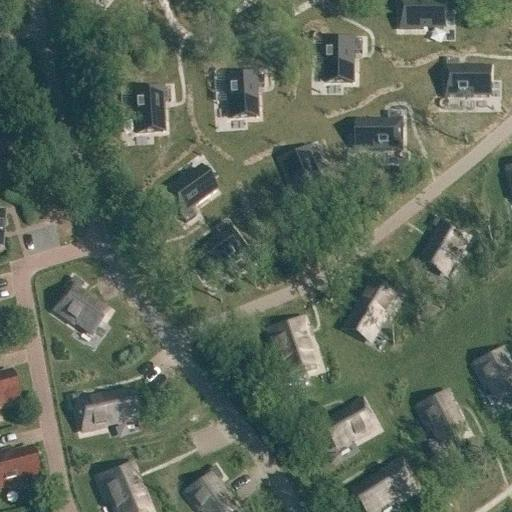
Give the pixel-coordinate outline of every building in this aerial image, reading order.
[(400,3),(400,32),(443,31),(443,5),(444,5),(444,3),(414,3),(414,0),(401,0),(401,3),(400,3)] [(326,42),(326,85),(353,85),(353,86),(354,86),(354,56),(362,56),(362,43),(354,43),(354,42),(326,42)] [(446,71),(446,99),(489,100),(489,72),(490,72),(490,71),(460,71),(460,63),(447,63),(447,71),(446,71)] [(254,77),(226,78),(228,121),(255,119),(255,120),(257,120),(255,90),(263,90),(262,77),(254,77)] [(160,91),(132,93),(135,135),(162,134),(162,135),(163,135),(161,105),(170,104),(169,92),(160,92),(160,91)] [(358,125),(358,126),(359,126),(359,153),(402,153),(402,125),(401,125),(401,116),(388,116),(388,125),(358,125)] [(308,151),(282,162),(298,202),(323,192),(323,193),(325,192),(313,164),(321,161),(316,149),(308,152),(308,151)] [(198,172),(163,197),(179,220),(180,220),(185,226),(195,219),(190,212),(215,195),(214,194),(213,194),(198,172)] [(424,259),(422,264),(446,277),(454,263),(454,264),(467,240),(443,226),(445,223),(437,219),(432,229),(439,233),(424,259)] [(220,240),(196,257),(196,258),(197,258),(213,280),(248,255),(231,232),(226,225),(216,233),(220,240)] [(71,289),(55,312),(77,327),(90,336),(106,314),(102,311),(78,294),(83,287),(73,280),(68,287),(71,289)] [(355,316),(351,323),(375,337),(385,320),(385,321),(398,297),(374,283),(355,316)] [(302,322),(271,332),(280,357),(287,380),(317,370),(314,358),(302,322)] [(511,371),(502,352),(477,366),(489,389),(497,403),(511,395),(511,371)] [(0,405),(16,401),(10,376),(0,379),(0,405)] [(81,396),(69,399),(71,407),(75,406),(81,433),(107,428),(126,423),(120,397),(112,398),(83,404),(81,396)] [(446,396),(420,409),(433,433),(440,447),(465,434),(462,430),(463,429),(446,396)] [(330,424),(326,427),(339,450),(353,442),(353,443),(377,429),(363,405),(330,424)] [(10,452),(0,454),(0,488),(19,484),(19,482),(37,477),(30,453),(11,458),(10,452)] [(369,485),(363,489),(377,511),(393,502),(394,502),(416,488),(401,464),(369,484),(369,485)] [(147,511),(130,467),(100,479),(113,511),(147,511)] [(211,477),(188,493),(201,511),(235,511),(233,508),(216,484),(222,479),(215,469),(209,474),(211,477)]
